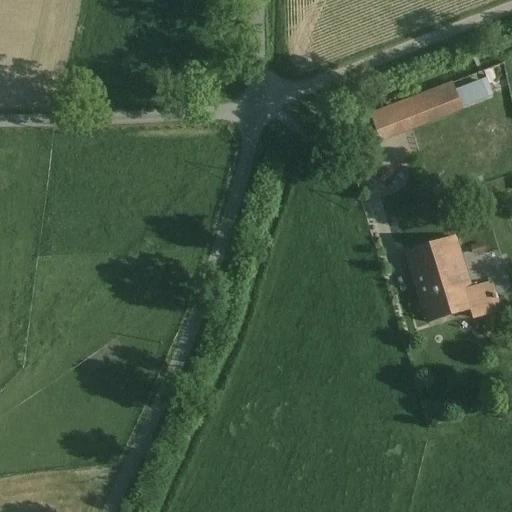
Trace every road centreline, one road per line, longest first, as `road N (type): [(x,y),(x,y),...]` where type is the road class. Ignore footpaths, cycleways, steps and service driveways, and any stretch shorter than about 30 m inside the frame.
road 1 (unclassified): [(255,105),(235,193),(113,511)]
road 2 (unclassified): [(255,105),(511,10)]
road 3 (unclassified): [(0,123),(116,122),(255,105)]
